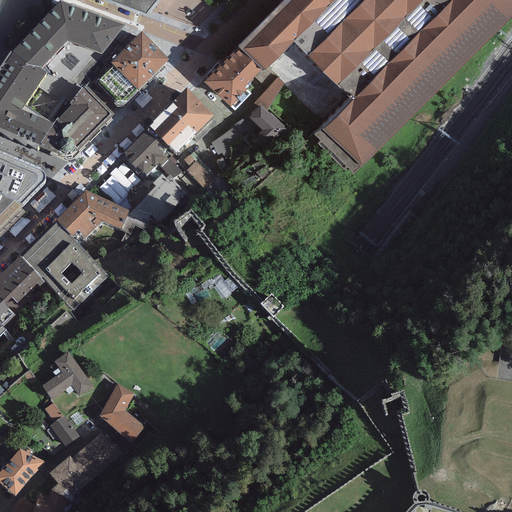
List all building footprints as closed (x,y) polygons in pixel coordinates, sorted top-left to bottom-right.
[(511,0),(284,0),(238,46),(240,48),(262,70),(264,72),(294,43),(351,99),(322,128),(361,166),(511,16),(511,0)] [(125,25),(60,1),(11,51),(41,69),(68,41),(102,55),(125,25)] [(111,63),(113,66),(95,81),(110,97),(109,99),(117,107),(127,107),(140,93),(138,92),(169,60),(142,33),(111,63)] [(240,48),(223,65),(244,87),(262,70),(240,48)] [(41,69),(11,51),(0,67),(0,133),(36,151),(38,148),(53,124),(21,110),(46,73),(41,69)] [(223,65),(205,81),(234,111),(251,94),(247,90),(244,87),(223,65)] [(284,81),(277,75),(258,95),(268,104),(284,81)] [(114,115),(84,88),(69,104),(71,106),(53,124),(38,148),(50,153),(49,154),(64,161),(74,159),(114,115)] [(213,115),(187,89),(149,127),(176,153),(213,115)] [(270,108),(260,99),(248,111),(250,112),(233,123),(235,124),(244,136),(247,138),(255,131),(272,147),(289,129),(283,122),(285,121),(271,107),(270,108)] [(211,141),(222,156),(231,149),(229,146),(244,136),(235,124),(211,141)] [(166,151),(146,131),(123,154),(146,176),(166,156),(163,154),(166,151)] [(0,152),(0,176),(2,177),(0,181),(0,194),(22,208),(45,184),(46,181),(46,178),(46,176),(45,174),(43,172),(0,152)] [(128,213),(121,229),(147,239),(155,221),(185,189),(168,175),(130,214),(128,213)] [(64,214),(57,221),(79,246),(102,221),(121,229),(128,213),(129,211),(86,191),(64,214)] [(0,237),(26,212),(22,208),(0,194),(0,237)] [(186,245),(198,236),(202,233),(207,228),(191,214),(173,227),(186,245)] [(57,221),(21,258),(44,282),(72,311),(108,276),(79,246),(57,221)] [(0,275),(0,302),(11,314),(44,282),(21,258),(20,257),(0,275)] [(262,304),(260,306),(272,320),(275,318),(284,309),(271,296),(262,304)] [(0,302),(0,330),(15,316),(11,314),(0,302)] [(93,387),(68,352),(54,361),(62,372),(41,386),(52,400),(71,386),(79,397),(93,387)] [(134,394),(118,384),(99,417),(132,444),(143,426),(125,411),(134,394)] [(402,416),(410,415),(404,392),(392,395),(388,396),(379,399),(385,421),(398,418),(402,416)] [(63,416),(53,403),(45,409),(54,422),(63,416)] [(81,439),(64,416),(63,416),(54,422),(49,426),(66,450),(81,439)] [(101,434),(71,458),(91,482),(121,457),(101,434)] [(45,462),(20,449),(0,472),(0,483),(15,497),(45,462)] [(73,496),(91,482),(71,458),(70,456),(49,474),(58,484),(54,488),(66,502),(67,504),(74,498),(73,496)] [(40,494),(35,505),(32,511),(62,511),(66,502),(54,488),(48,497),(40,494)] [(415,494),(413,497),(412,500),(413,502),(414,505),(418,507),(426,506),(429,503),(430,501),(430,498),(429,496),(428,493),(425,492),(423,491),(420,491),(417,492),(415,494)] [(32,511),(35,505),(21,498),(9,511),(32,511)]
